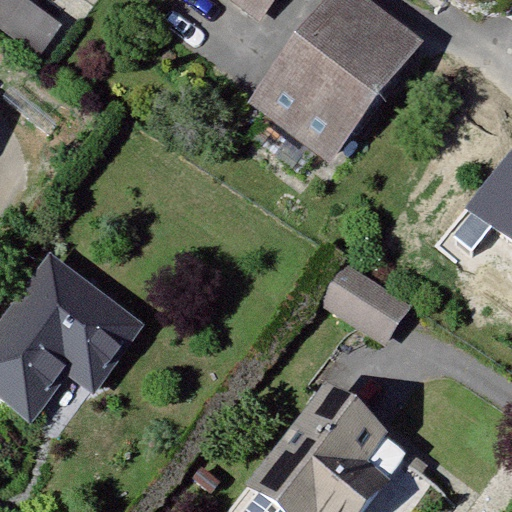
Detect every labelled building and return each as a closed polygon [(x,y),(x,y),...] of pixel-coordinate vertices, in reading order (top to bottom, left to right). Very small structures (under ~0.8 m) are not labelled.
[(24,0),(13,0),(5,27),(58,42),(67,12),(24,0)] [(246,0),(271,18),(282,0),(246,0)] [(351,7),(278,112),(349,161),(422,57),(351,7)] [(340,306),(336,312),(390,354),(416,321),(359,280),(340,306)] [(65,281),(0,375),(0,398),(46,430),(84,379),(117,400),(157,347),(65,281)] [(350,408),(274,510),(276,511),(394,511),(428,466),(414,457),(350,408)]
